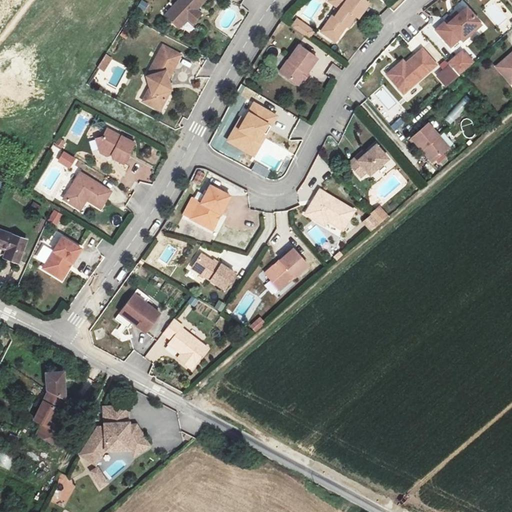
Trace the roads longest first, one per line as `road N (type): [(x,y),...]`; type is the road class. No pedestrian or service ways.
road 1 (track): [(179,400),(511,118)]
road 2 (residential): [(420,0),(353,66),(284,186),(258,186),(188,150)]
road 3 (unclassified): [(386,511),(179,400)]
road 4 (residential): [(59,340),(147,224),(188,150)]
road 5 (residential): [(188,150),(275,0)]
road 6 (residential): [(179,400),(59,340)]
